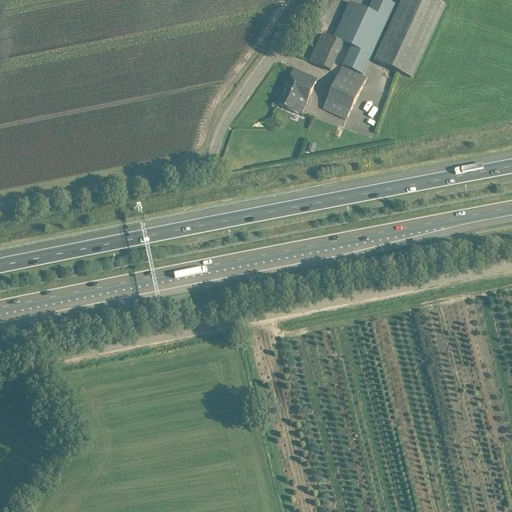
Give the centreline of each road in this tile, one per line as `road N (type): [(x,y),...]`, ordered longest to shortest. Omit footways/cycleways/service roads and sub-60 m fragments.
road 1 (unclassified): [(0,369),(511,266)]
road 2 (motorway): [(511,166),(0,266)]
road 3 (motorway): [(0,306),(511,207)]
road 4 (unclassified): [(0,208),(197,170),(311,0)]
